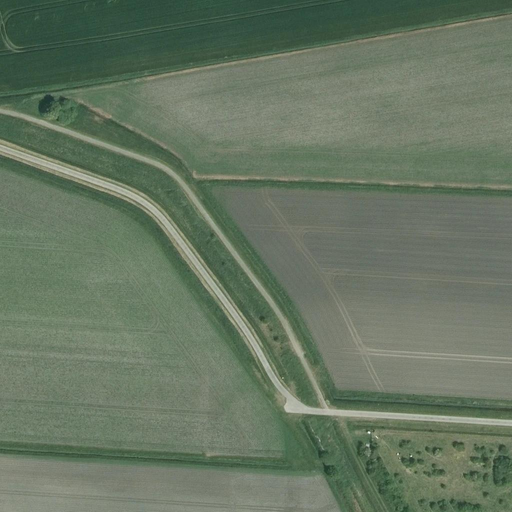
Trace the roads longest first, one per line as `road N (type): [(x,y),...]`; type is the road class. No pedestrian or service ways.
road 1 (track): [(0,148),(154,205),(278,387),(301,410),(327,412)]
road 2 (unclassified): [(511,423),(327,412)]
